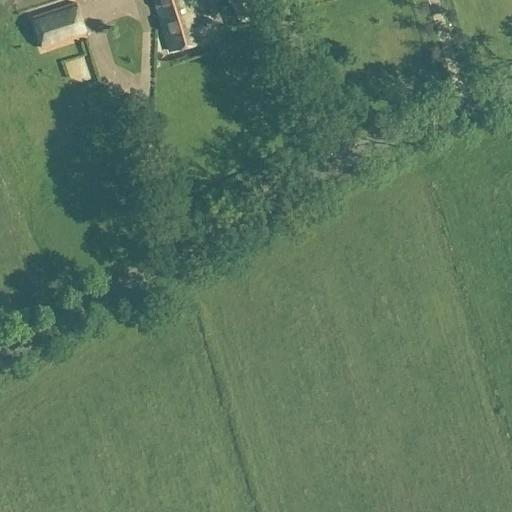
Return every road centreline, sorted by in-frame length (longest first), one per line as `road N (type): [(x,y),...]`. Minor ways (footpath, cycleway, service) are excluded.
road 1 (unclassified): [(0,362),(271,203),(446,112),(511,91)]
road 2 (unknown): [(335,170),(278,0)]
